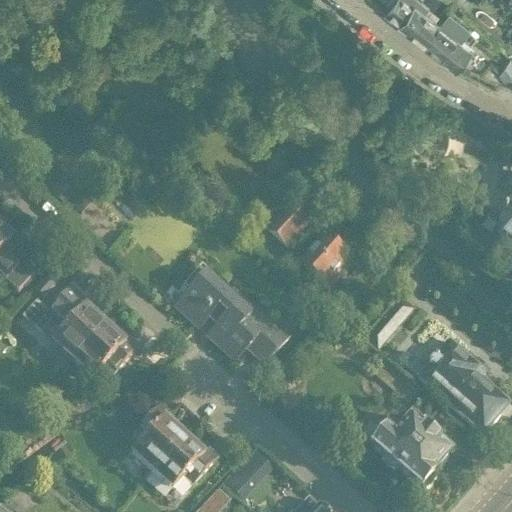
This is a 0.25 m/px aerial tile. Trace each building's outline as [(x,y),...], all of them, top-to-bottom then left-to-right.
[(428,5),(421,0),(392,0),(385,9),(400,21),(407,26),(406,28),(423,42),(438,23),(423,11),(428,5)] [(468,47),(438,23),(423,42),(453,66),(468,47)] [(102,55),(120,74),(133,62),(115,43),(102,55)] [(500,69),(507,83),(511,76),(511,64),(507,61),(500,69)] [(511,185),(504,195),(511,201),(511,209),(503,220),(503,221),(502,222),(503,224),(497,231),(506,238),(498,247),(498,248),(492,255),(511,272),(511,185)] [(287,250),(308,226),(290,210),(269,234),(287,250)] [(0,232),(0,272),(25,246),(15,237),(11,242),(0,232)] [(298,267),(298,268),(329,295),(330,294),(329,293),(339,281),(340,282),(341,281),(336,277),(348,263),(349,263),(350,262),(323,239),(322,240),(323,241),(299,268),(298,267)] [(229,298),(211,282),(213,280),(201,269),(183,289),(189,295),(175,310),(198,332),(209,320),(218,328),(207,339),(235,365),(249,349),(266,365),(286,344),(232,294),(229,298)] [(49,283),(38,294),(44,300),(55,289),(49,283)] [(52,346),(72,364),(104,329),(85,311),(90,306),(80,298),(55,325),(64,333),(52,346)] [(401,303),(364,344),(378,356),(414,315),(401,303)] [(106,386),(138,351),(129,342),(124,347),(104,329),(72,364),(93,383),(98,378),(106,386)] [(477,380),(481,374),(482,374),(474,366),(473,367),(449,346),(418,382),(479,435),(486,426),(492,428),(500,418),(498,413),(505,404),(477,380)] [(381,367),(372,377),(407,407),(416,396),(381,367)] [(143,445),(132,458),(152,476),(184,441),(164,423),(169,418),(159,409),(135,437),(143,445)] [(393,443),(386,436),(372,452),(382,461),(382,462),(383,463),(384,466),(384,467),(386,469),(386,470),(387,471),(388,472),(391,473),(393,474),(396,474),(397,474),(398,474),(420,494),(423,493),(425,492),(427,491),(428,490),(430,489),(432,487),(433,484),(433,483),(434,482),(434,481),(434,479),(434,478),(450,459),(443,453),(449,446),(423,423),(417,430),(411,425),(395,442),(394,442),(393,443)] [(193,489),(218,462),(208,453),(203,458),(184,441),(152,476),(172,494),(184,481),(193,489)] [(258,452),(227,485),(245,502),(276,469),(258,452)] [(19,511),(2,499),(0,502),(0,511),(19,511)]
